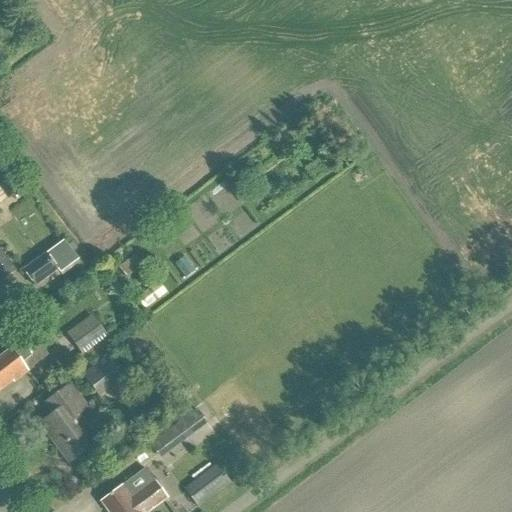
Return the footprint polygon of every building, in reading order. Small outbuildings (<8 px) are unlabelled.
[(45,254),(21,272),(34,289),(57,272),(59,274),(77,261),(63,242),(46,255),(45,254)] [(0,303),(4,300),(0,295),(0,282),(15,272),(0,251),(0,250),(0,303)] [(133,258),(118,268),(125,277),(140,267),(133,258)] [(143,311),(165,295),(157,284),(135,300),(143,311)] [(92,316),(67,335),(82,356),(107,337),(92,316)] [(20,344),(0,358),(0,390),(11,382),(12,384),(55,353),(39,331),(20,344)] [(81,378),(98,399),(124,379),(107,359),(81,378)] [(40,426),(68,465),(97,444),(78,418),(83,414),(67,391),(44,408),(51,417),(40,426)] [(207,425),(195,409),(148,445),(160,461),(207,425)] [(184,490),(198,509),(230,484),(216,466),(184,490)] [(143,472),(100,503),(106,511),(151,511),(165,502),(143,472)]
